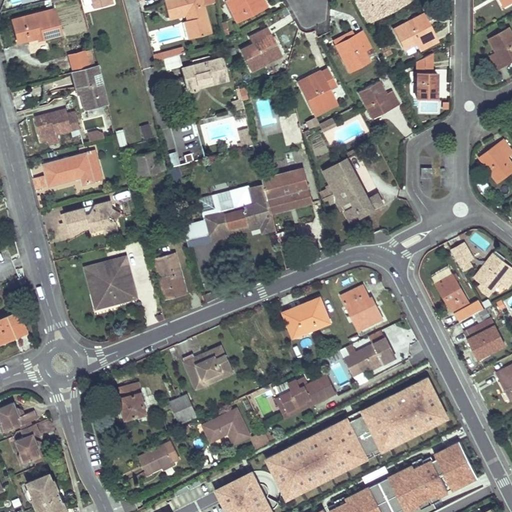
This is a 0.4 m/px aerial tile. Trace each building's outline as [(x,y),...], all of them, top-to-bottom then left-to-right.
[(202,0),(164,0),(170,17),(187,12),(189,19),(194,37),(211,32),(202,0)] [(225,0),(236,20),(266,5),(263,0),(225,0)] [(368,0),(376,16),(409,0),(368,0)] [(52,8),(13,19),(18,41),(43,35),(44,38),(59,34),(52,8)] [(423,12),(393,28),(403,48),(416,42),(420,49),(437,41),(433,31),(430,32),(426,23),(428,22),(423,12)] [(194,37),(189,19),(182,21),(187,39),(194,37)] [(253,43),(240,49),(251,70),(281,55),(275,45),(274,46),(269,35),(270,35),(266,27),(250,36),(253,43)] [(511,33),(509,27),(488,38),(496,51),(489,54),(497,68),(511,59),(510,55),(511,53),(511,33)] [(343,40),(335,44),(349,71),(369,60),(363,49),(370,46),(361,31),(352,35),(353,37),(345,42),(343,40)] [(387,44),(381,48),(385,55),(391,52),(387,44)] [(152,52),(153,60),(162,59),(164,69),(182,66),(179,47),(152,52)] [(84,51),(68,55),(72,71),(89,66),(84,51)] [(223,56),(184,67),(187,76),(184,77),(187,86),(187,88),(188,89),(188,90),(189,91),(190,92),(191,93),(192,93),(193,93),(195,94),(196,93),(197,93),(198,92),(199,92),(199,91),(200,90),(201,88),(200,86),(199,82),(204,81),(206,85),(229,78),(223,56)] [(72,71),(71,71),(75,87),(79,86),(80,93),(80,94),(103,88),(97,64),(89,66),(72,71)] [(321,73),(299,84),(314,114),(336,104),(329,89),(335,86),(326,68),(320,72),(321,73)] [(319,69),(297,80),(299,84),(321,73),(320,72),(319,69)] [(432,71),(416,71),(416,97),(436,98),(436,84),(432,84),(432,71)] [(385,93),(392,90),(385,78),(378,81),(385,93)] [(378,81),(359,91),(370,113),(381,107),(383,112),(399,104),(392,90),(385,93),(378,81)] [(103,88),(80,94),(81,99),(97,107),(107,104),(103,88)] [(244,108),(240,94),(232,95),(236,110),(244,108)] [(81,99),(84,110),(97,107),(81,99)] [(67,109),(35,117),(40,133),(55,129),(56,133),(79,127),(75,110),(68,113),(67,109)] [(285,145),(302,142),(297,113),(280,116),(285,145)] [(332,117),(318,123),(322,130),(335,123),(332,117)] [(143,137),(151,135),(148,123),(139,125),(143,137)] [(248,127),(238,129),(242,144),(251,142),(248,127)] [(116,130),(119,146),(126,144),(123,129),(116,130)] [(100,130),(89,133),(90,141),(105,137),(104,134),(100,130)] [(511,150),(503,139),(480,157),(497,181),(511,169),(511,163),(507,156),(511,151),(511,150)] [(153,150),(134,155),(139,177),(166,170),(163,160),(156,161),(153,150)] [(355,150),(346,154),(348,158),(357,154),(355,150)] [(87,152),(78,155),(86,183),(95,181),(87,152)] [(78,155),(44,164),(50,185),(82,177),(83,184),(86,183),(78,155)] [(328,196),(336,192),(344,208),(351,220),(384,203),(378,193),(370,198),(349,159),(348,158),(324,171),(332,186),(321,192),(323,199),(328,196)] [(178,168),(169,170),(171,180),(180,178),(178,168)] [(303,168),(262,178),(271,212),(312,202),(303,168)] [(432,168),(422,169),(422,178),(431,178),(432,168)] [(328,196),(331,201),(335,199),(341,210),(344,208),(336,192),(328,196)] [(84,208),(64,213),(66,221),(69,233),(89,227),(89,225),(94,223),(104,229),(105,234),(119,230),(116,221),(109,217),(113,209),(111,201),(95,205),(90,215),(86,216),(84,208)] [(252,204),(205,216),(206,220),(217,217),(221,232),(257,223),(252,204)] [(109,217),(116,221),(120,214),(113,209),(109,217)] [(270,215),(261,218),(265,233),(274,230),(270,215)] [(217,217),(206,220),(210,235),(221,232),(217,217)] [(69,233),(66,221),(58,223),(61,235),(69,233)] [(89,225),(89,227),(91,232),(104,229),(94,223),(89,225)] [(294,230),(277,234),(286,269),(294,267),(289,248),(298,245),(294,230)] [(462,243),(451,250),(458,263),(467,258),(470,257),(462,243)] [(175,252),(154,257),(165,299),(186,293),(175,252)] [(493,253),(489,257),(499,265),(503,261),(493,253)] [(130,277),(125,257),(109,262),(110,264),(107,264),(116,300),(118,299),(117,295),(129,291),(126,281),(121,283),(120,280),(130,277)] [(489,257),(474,276),(492,290),(501,279),(507,284),(511,277),(511,267),(503,261),(499,265),(489,257)] [(467,258),(458,263),(462,270),(470,265),(467,258)] [(116,300),(107,264),(103,265),(102,264),(87,268),(88,275),(91,274),(92,279),(90,279),(97,305),(116,300)] [(470,304),(457,280),(458,279),(455,272),(436,283),(445,298),(446,297),(454,313),(459,322),(467,317),(468,317),(475,313),(470,304)] [(135,295),(130,277),(120,280),(121,283),(126,281),(129,291),(117,295),(118,299),(135,295)] [(18,279),(7,284),(10,290),(20,285),(18,279)] [(362,284),(341,295),(359,329),(383,317),(373,299),(371,301),(362,284)] [(463,288),(469,300),(475,297),(469,285),(463,288)] [(302,304),(284,312),(294,336),(330,322),(321,299),(303,306),(302,304)] [(19,311),(0,318),(0,341),(0,342),(28,331),(19,311)] [(491,318),(464,331),(468,339),(469,338),(475,348),(473,349),(478,358),(505,344),(491,318)] [(385,337),(344,358),(353,375),(368,367),(381,360),(383,364),(395,357),(385,337)] [(194,357),(192,353),(182,357),(196,388),(206,383),(204,378),(220,370),(222,376),(232,372),(220,345),(211,350),(212,353),(196,360),(194,357)] [(212,353),(211,350),(194,357),(196,360),(212,353)] [(381,360),(368,367),(370,370),(383,364),(381,360)] [(511,363),(496,372),(500,379),(502,379),(508,390),(506,391),(511,400),(511,399),(511,363)] [(206,383),(222,376),(220,370),(204,378),(206,383)] [(327,394),(329,397),(336,393),(327,374),(320,378),(327,394)] [(397,393),(408,414),(416,428),(435,419),(432,413),(412,375),(378,393),(382,401),(397,393)] [(296,380),(287,384),(290,392),(279,397),(287,413),(305,404),(303,401),(310,398),(313,404),(321,400),(320,397),(327,394),(320,378),(300,387),(296,380)] [(139,382),(121,387),(123,397),(126,407),(123,408),(126,418),(147,413),(139,382)] [(187,394),(172,401),(178,417),(194,410),(187,394)] [(287,413),(279,397),(275,399),(284,418),(313,404),(310,398),(303,401),(305,404),(287,413)] [(38,415),(35,408),(26,412),(21,414),(17,406),(15,400),(4,404),(0,406),(0,422),(3,430),(19,423),(30,418),(38,415)] [(26,412),(23,407),(17,406),(21,414),(26,412)] [(236,409),(202,425),(210,441),(228,431),(234,444),(249,436),(236,409)] [(432,413),(435,419),(438,424),(445,421),(439,409),(432,413)] [(194,410),(178,417),(181,423),(196,416),(194,410)] [(367,442),(352,414),(338,421),(342,429),(323,439),(332,456),(344,449),(342,445),(346,444),(348,447),(350,451),(367,442)] [(30,418),(19,423),(21,428),(32,423),(30,418)] [(40,430),(36,422),(32,423),(21,428),(25,436),(13,442),(16,448),(15,451),(19,463),(31,458),(40,454),(34,440),(31,434),(40,430)] [(264,445),(270,442),(264,432),(251,439),(256,449),(264,445)] [(403,434),(393,439),(397,447),(407,442),(403,434)] [(34,440),(40,454),(43,453),(38,441),(34,440)] [(172,440),(165,443),(174,461),(180,458),(172,440)] [(165,443),(140,455),(149,473),(163,466),(174,461),(165,443)] [(293,463),(284,446),(275,450),(276,453),(270,456),(269,454),(264,445),(256,449),(252,451),(257,463),(252,465),(247,473),(246,477),(247,478),(247,479),(254,493),(256,492),(259,500),(271,494),(267,486),(265,487),(262,481),(262,479),(268,476),(273,473),(274,475),(281,471),(282,469),(293,463)] [(43,453),(40,454),(31,458),(34,465),(38,463),(46,460),(43,453)] [(252,465),(242,470),(247,479),(247,478),(246,477),(247,473),(252,465)] [(60,490),(55,479),(53,479),(51,473),(47,475),(47,474),(28,482),(35,497),(33,498),(39,511),(67,511),(69,511),(64,500),(62,500),(58,491),(60,490)] [(271,494),(276,492),(268,476),(262,479),(262,481),(265,487),(267,486),(271,494)] [(379,482),(350,496),(355,506),(362,503),(366,511),(367,511),(389,502),(379,482)] [(199,511),(194,501),(171,511),(199,511)] [(393,511),(389,502),(367,511),(393,511)] [(366,511),(362,503),(355,506),(358,511),(366,511)]
